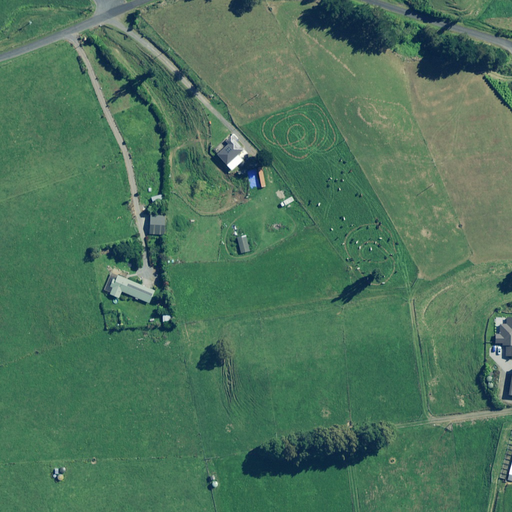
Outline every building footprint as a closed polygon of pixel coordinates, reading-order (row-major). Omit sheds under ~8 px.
[(231,137),(226,142),(224,140),(213,150),(232,171),(243,161),(239,156),(244,151),(231,137)] [(165,216),(151,216),(150,234),(165,235),(165,216)] [(250,252),(246,237),(238,239),(242,254),(250,252)] [(117,276),(116,280),(113,279),(109,287),(112,288),(110,295),(119,298),(122,292),(150,304),(155,291),(117,276)] [(173,323),(173,314),(163,313),(163,323),(173,323)] [(208,333),(200,320),(185,329),(193,342),(208,333)]
